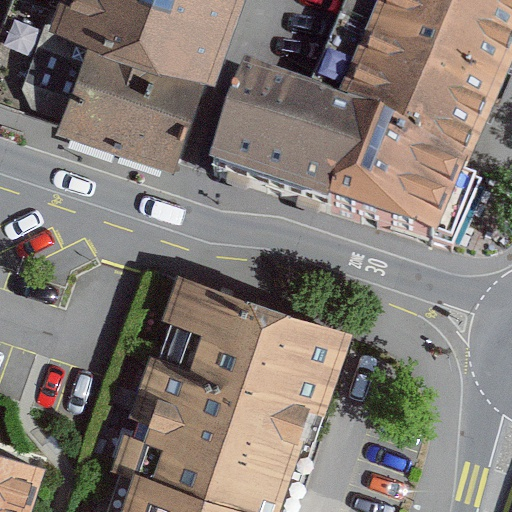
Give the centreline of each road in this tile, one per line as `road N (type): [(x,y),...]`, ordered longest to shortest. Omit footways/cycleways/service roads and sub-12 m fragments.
road 1 (residential): [(505,311),(285,234),(216,227),(0,155)]
road 2 (tertiary): [(497,367),(461,511)]
